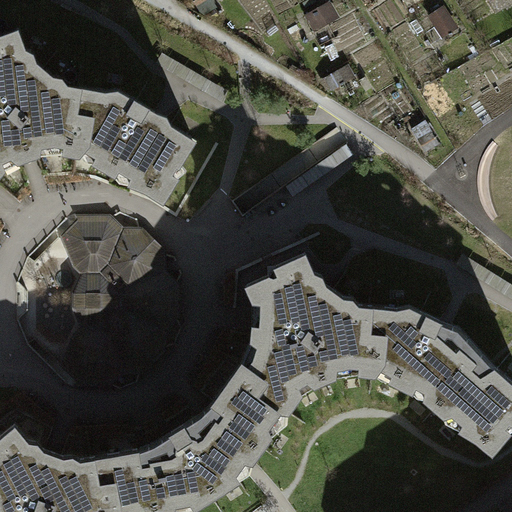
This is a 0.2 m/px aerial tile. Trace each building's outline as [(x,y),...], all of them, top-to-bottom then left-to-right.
[(331,3),(309,18),(318,31),(340,17),(331,3)] [(0,168),(17,159),(25,159),(32,153),(35,152),(61,151),(74,153),(74,151),(83,140),(87,117),(70,114),(75,87),(63,84),(58,77),(49,76),(32,61),(28,53),(20,49),(13,29),(0,34),(0,168)] [(175,163),(191,139),(166,124),(164,120),(161,115),(154,112),(114,89),(102,91),(75,87),(70,114),(87,117),(83,140),(74,151),(74,153),(82,159),(91,161),(110,173),(116,179),(126,182),(141,188),(160,199),(173,178),(181,170),(175,163)] [(77,217),(63,232),(77,263),(86,272),(81,284),(86,293),(86,306),(81,315),(86,326),(77,335),(64,367),(77,381),(109,381),(121,387),(137,380),(141,368),(148,353),(161,346),(175,343),(182,325),(175,314),(176,285),(162,271),(161,251),(148,244),(141,231),(137,218),(120,211),(108,217),(77,217)] [(282,407),(284,409),(297,391),(314,381),(322,380),(330,374),(357,370),(370,371),(370,369),(378,358),(380,333),(363,332),(366,306),(367,306),(367,304),(355,303),(349,296),(339,295),(334,291),(321,282),(318,274),(309,270),(301,252),(272,264),(263,265),(265,273),(243,283),(250,298),(249,326),(247,337),(237,361),(260,378),(250,392),(270,406),(282,407)] [(28,289),(17,280),(17,319),(29,309),(28,289)] [(508,419),(511,414),(511,383),(492,366),(454,326),(442,321),(432,318),(405,304),(393,307),(367,304),(367,306),(366,306),(363,332),(380,333),(378,358),(370,369),(370,371),(379,376),(386,377),(408,388),(414,394),(421,396),(440,412),(443,419),(456,426),(473,436),(488,449),(506,430),(499,424),(505,417),(508,419)] [(282,420),(284,409),(282,407),(270,406),(250,392),(260,378),(237,361),(209,400),(196,412),(179,423),(151,440),(133,447),(88,455),(93,482),(110,479),(114,504),(110,511),(144,511),(169,508),(181,509),(242,472),(246,470),(249,458),(266,434),(282,420)] [(110,511),(114,504),(110,479),(93,482),(88,455),(76,457),(69,452),(59,454),(39,446),(33,439),(24,437),(11,422),(0,431),(0,511),(110,511)]
